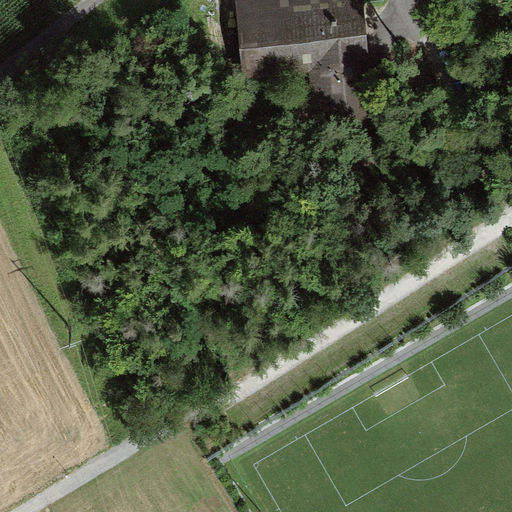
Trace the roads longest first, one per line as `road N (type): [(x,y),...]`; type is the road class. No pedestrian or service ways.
road 1 (track): [(408,0),(511,213)]
road 2 (track): [(38,511),(159,443)]
